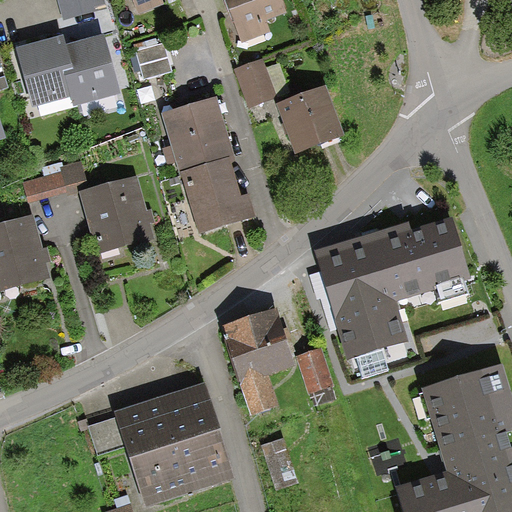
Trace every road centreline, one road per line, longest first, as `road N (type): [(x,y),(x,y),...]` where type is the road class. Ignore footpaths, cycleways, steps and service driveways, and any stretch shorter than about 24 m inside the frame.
road 1 (residential): [(436,111),(285,252),(191,317)]
road 2 (residential): [(191,317),(0,414)]
road 3 (residential): [(253,511),(191,317)]
road 4 (residential): [(436,111),(511,299)]
